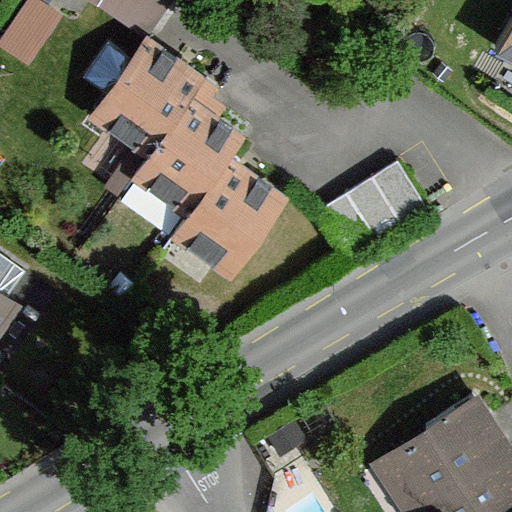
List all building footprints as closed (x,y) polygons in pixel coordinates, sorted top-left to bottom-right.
[(106,0),(160,20),(167,0),(106,0)] [(153,27),(97,110),(157,150),(143,170),(200,208),(183,234),(239,272),(295,189),(246,155),(262,132),(211,97),(225,76),(153,27)] [(381,223),(433,189),(407,149),(355,184),(381,223)] [(0,369),(54,297),(0,257),(0,369)] [(511,511),(511,426),(489,392),(377,466),(408,511),(511,511)]
